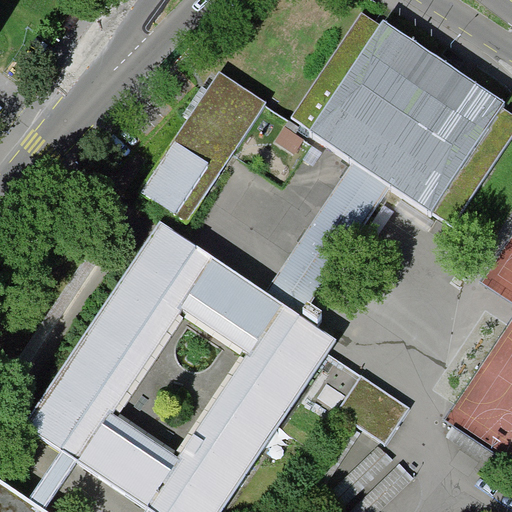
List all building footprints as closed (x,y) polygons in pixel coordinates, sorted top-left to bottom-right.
[(290,120),(353,164),(264,295),(301,320),(390,188),(453,229),(511,140),(511,116),(503,111),(506,106),(383,25),(382,28),(361,14),(290,120)] [(187,223),(264,105),(219,76),(191,119),(143,194),(187,223)] [(0,511),(224,511),(337,344),(301,320),(264,295),(160,225),(24,429),(62,455),(30,503),(0,483),(0,511)] [(433,385),(487,417),(511,375),(511,228),(494,258),(506,265),(433,385)] [(335,417),(380,450),(408,412),(363,380),(335,417)] [(385,455),(355,466),(368,502),(356,506),(358,511),(364,511),(417,493),(407,464),(390,470),(385,455)]
